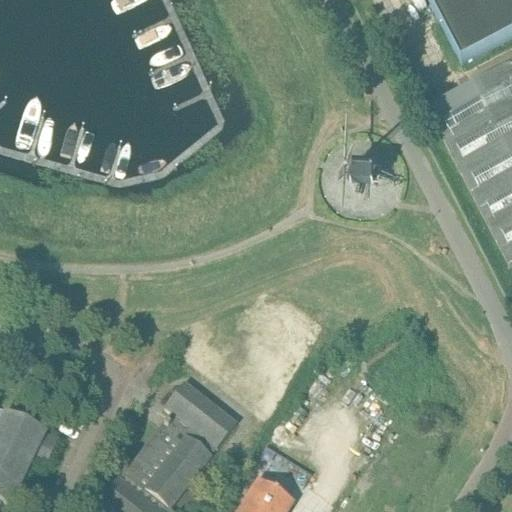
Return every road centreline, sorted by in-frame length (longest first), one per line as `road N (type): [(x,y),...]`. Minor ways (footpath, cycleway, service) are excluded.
road 1 (residential): [(55,511),(114,383),(111,368),(0,323)]
road 2 (unclassified): [(511,347),(391,111)]
road 3 (residential): [(391,111),(331,0)]
